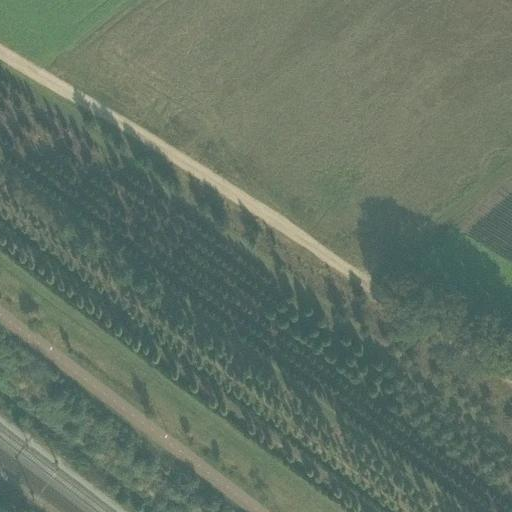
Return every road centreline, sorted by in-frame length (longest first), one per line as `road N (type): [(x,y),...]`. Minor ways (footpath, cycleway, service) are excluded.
road 1 (track): [(0,49),(511,373)]
road 2 (track): [(511,171),(371,283)]
road 3 (track): [(44,77),(141,0)]
